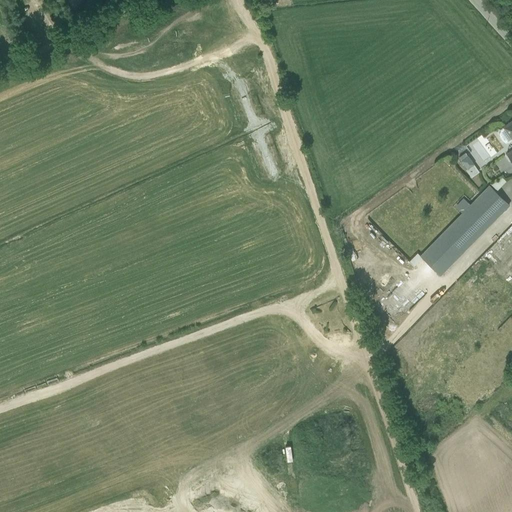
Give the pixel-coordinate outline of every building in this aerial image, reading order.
[(511,162),(511,120),(501,128),(511,143),(511,149),(506,154),(511,162)] [(462,213),(416,258),(438,280),(510,210),(488,188),(470,206),(465,201),(458,209),(462,213)] [(511,218),(501,230),(506,235),(511,229),(511,218)] [(505,235),(501,238),(505,246),(510,243),(505,235)] [(411,252),(404,260),(410,265),(417,257),(411,252)]
